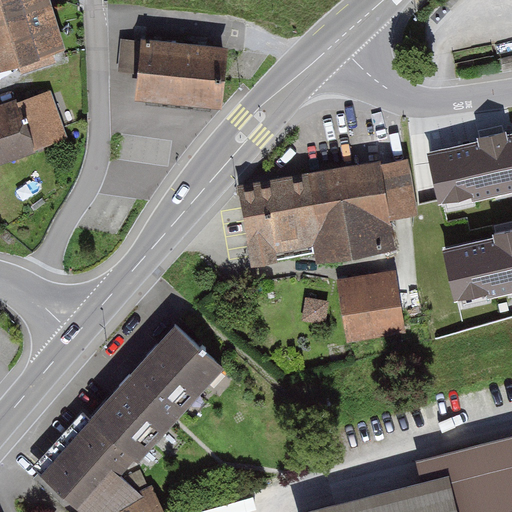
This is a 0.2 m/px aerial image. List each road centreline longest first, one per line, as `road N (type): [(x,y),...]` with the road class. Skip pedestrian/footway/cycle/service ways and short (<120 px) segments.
road 1 (tertiary): [(337,41),(251,126),(78,334)]
road 2 (residential): [(96,0),(98,156),(28,292)]
road 3 (residential): [(337,41),(405,97),(511,91)]
road 4 (tertiary): [(78,334),(0,426)]
